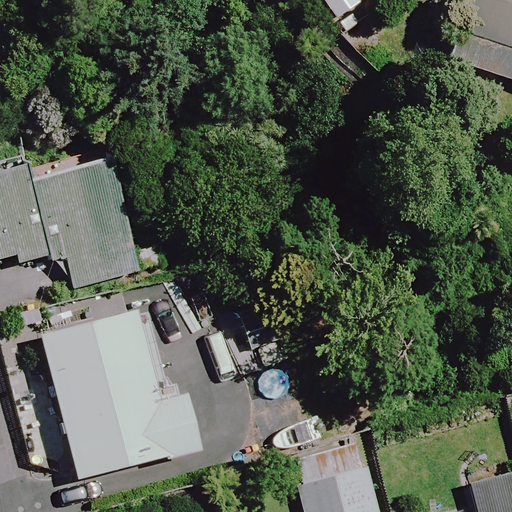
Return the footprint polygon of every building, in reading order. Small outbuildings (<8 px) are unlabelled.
[(354,4),(350,0),(307,0),(326,25),(354,4)] [(511,0),(461,0),(441,67),(511,88),(511,0)] [(0,177),(0,261),(42,251),(53,294),(154,268),(147,239),(119,247),(99,169),(18,189),(14,174),(0,177)] [(148,406),(124,316),(29,342),(67,485),(188,453),(174,399),(148,406)] [(367,511),(353,454),(283,471),(293,511),(367,511)] [(511,511),(511,475),(461,488),(466,511),(511,511)]
